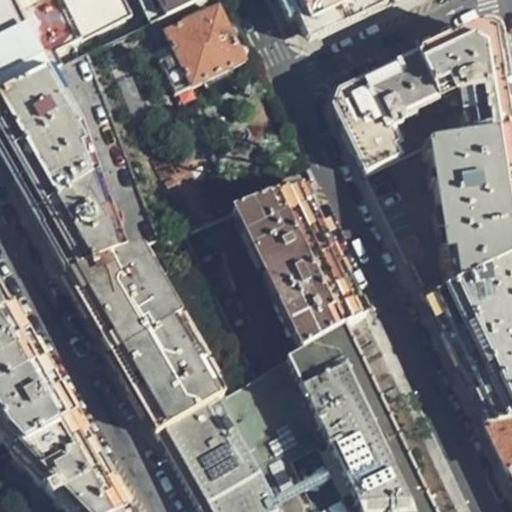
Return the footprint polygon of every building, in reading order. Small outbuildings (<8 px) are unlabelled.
[(44,0),(14,0),(9,2),(30,64),(62,53),(44,0)] [(114,17),(106,0),(67,0),(83,31),(114,17)] [(137,0),(151,28),(168,20),(157,0),(137,0)] [(157,0),(168,20),(212,0),(157,0)] [(284,0),(301,35),(310,37),(353,17),(383,4),(384,6),(397,0),(284,0)] [(0,64),(25,56),(15,27),(8,10),(0,13),(0,64)] [(229,37),(217,12),(166,36),(174,55),(158,62),(177,98),(243,68),(229,37)] [(451,136),(505,132),(499,99),(491,44),(469,34),(415,60),(451,136)] [(424,149),(451,136),(415,60),(344,93),(335,118),(346,141),(364,178),(424,149)] [(72,128),(42,76),(0,95),(0,152),(1,154),(4,153),(17,177),(14,180),(39,224),(67,274),(84,267),(110,259),(117,255),(98,199),(87,184),(91,181),(82,165),(84,162),(75,146),(77,145),(68,131),(72,128)] [(447,290),(511,260),(511,183),(505,132),(451,136),(424,149),(447,290)] [(212,216),(178,151),(156,162),(168,186),(189,228),(212,216)] [(232,214),(299,355),(342,332),(365,319),(302,186),(232,214)] [(218,400),(135,250),(117,255),(110,259),(84,267),(67,274),(84,306),(137,405),(154,436),(218,400)] [(484,430),(511,424),(511,260),(447,290),(422,301),(484,430)] [(0,311),(9,307),(0,290),(0,311)] [(0,487),(22,511),(120,511),(94,463),(70,420),(40,364),(9,307),(0,311),(0,487)] [(428,511),(397,447),(342,332),(299,355),(232,393),(218,400),(154,436),(195,511),(428,511)] [(505,474),(511,473),(511,424),(484,430),(505,474)]
